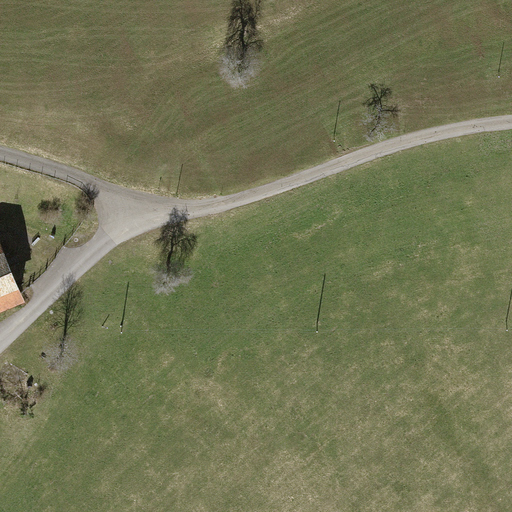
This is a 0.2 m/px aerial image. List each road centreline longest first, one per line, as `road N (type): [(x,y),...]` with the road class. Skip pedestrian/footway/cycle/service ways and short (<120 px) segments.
road 1 (unclassified): [(137,222),(254,195),(425,137),(511,122)]
road 2 (track): [(0,156),(69,178),(118,202),(137,222)]
